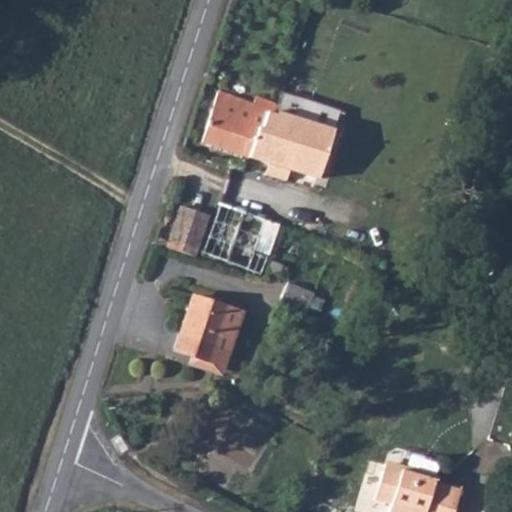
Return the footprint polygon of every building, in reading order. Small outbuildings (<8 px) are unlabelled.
[(201,146),(245,160),(255,127),(262,129),(268,112),(271,113),(273,105),(255,99),(252,108),(217,96),(201,146)] [(245,160),(321,185),(342,120),(275,99),(273,105),(271,113),(268,112),(262,129),(255,127),(245,160)] [(263,220),(217,205),(200,254),(246,270),(263,220)] [(179,207),(165,247),(193,257),(207,216),(179,207)] [(242,310),(189,292),(167,358),(219,376),(242,310)] [(433,477),(385,462),(374,498),(389,502),(385,511),(454,511),(461,490),(436,482),(433,477)]
